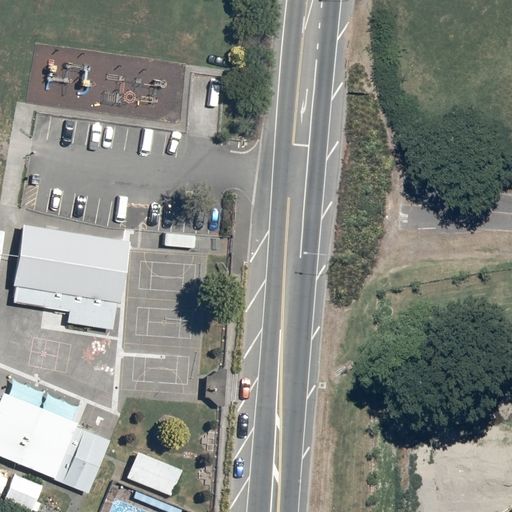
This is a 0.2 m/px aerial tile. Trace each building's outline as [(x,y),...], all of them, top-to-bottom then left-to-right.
[(110,236),(5,220),(0,257),(0,294),(49,301),(47,316),(97,323),(110,236)] [(213,234),(183,232),(182,248),(212,251),(213,234)] [(227,371),(206,370),(204,396),(224,409),(227,371)] [(58,414),(0,390),(0,455),(34,470),(58,414)] [(163,460),(119,443),(108,469),(153,487),(163,460)] [(23,477),(0,468),(0,497),(14,502),(23,477)] [(181,511),(184,506),(136,488),(130,505),(147,511),(181,511)]
